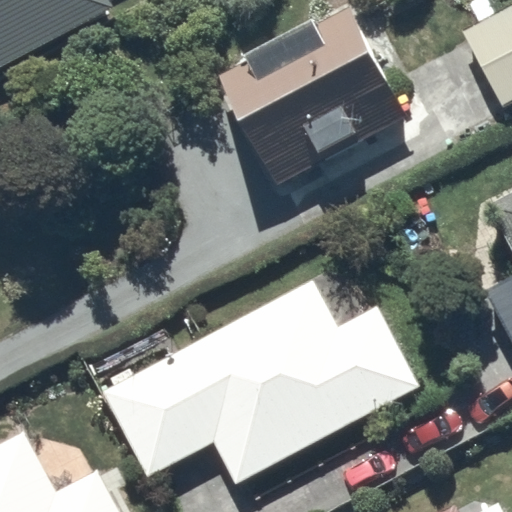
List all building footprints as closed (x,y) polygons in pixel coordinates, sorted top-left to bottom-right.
[(117,0),(0,0),(0,65),(119,3),(117,0)] [(511,2),(465,28),(506,103),(511,99),(511,2)] [(323,10),(250,48),(256,60),(228,74),(282,178),(412,110),(357,3),(327,18),(323,10)] [(511,189),(492,200),(511,236),(511,189)] [(218,438),(239,478),(424,381),(383,301),(343,322),(318,274),(106,385),(152,472),(218,438)] [(123,511),(99,466),(59,487),(28,427),(0,441),(0,511),(123,511)] [(466,511),(461,501),(440,511),(509,511),(503,500),(480,511),(466,511)]
